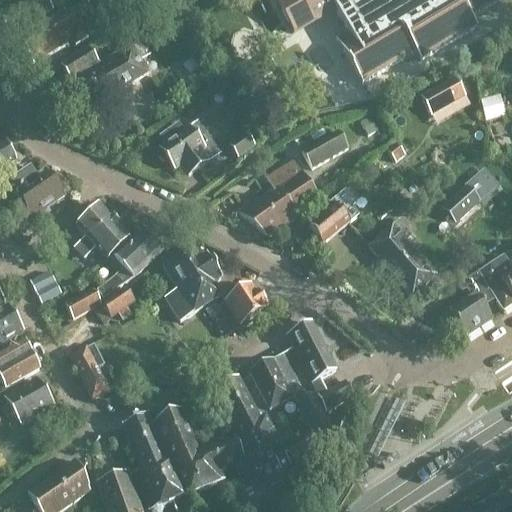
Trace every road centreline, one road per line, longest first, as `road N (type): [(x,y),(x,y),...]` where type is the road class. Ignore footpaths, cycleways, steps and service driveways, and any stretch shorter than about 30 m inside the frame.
road 1 (residential): [(327,303),(92,437),(10,271),(108,184)]
road 2 (residential): [(327,303),(108,184)]
road 3 (primary): [(511,423),(374,511)]
road 4 (residential): [(0,93),(42,145),(108,184)]
